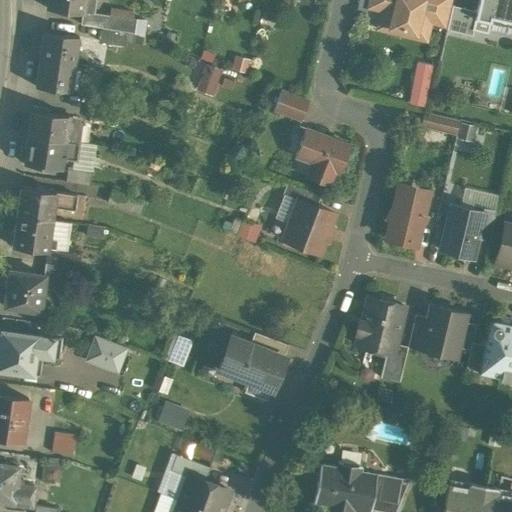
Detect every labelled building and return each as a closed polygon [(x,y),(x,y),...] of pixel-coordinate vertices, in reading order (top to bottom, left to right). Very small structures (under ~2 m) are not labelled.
[(47,0),(46,7),(83,13),(84,0),(47,0)] [(383,0),(369,0),(368,7),(381,10),(383,0)] [(434,0),(383,0),(381,10),(380,14),(392,17),(390,26),(415,33),(416,27),(428,29),(430,21),(434,0)] [(448,0),(434,0),(430,21),(443,24),(448,0)] [(511,0),(480,0),(477,11),(473,29),(488,32),(491,17),(511,22),(511,0)] [(464,8),(452,5),(446,28),(459,31),(464,8)] [(477,11),(464,8),(459,31),(472,34),(473,29),(477,11)] [(106,16),(84,13),(82,25),(100,28),(104,28),(106,16)] [(104,28),(100,28),(98,43),(122,47),(124,31),(104,28)] [(78,37),(43,32),(39,58),(74,63),(78,37)] [(74,63),(39,58),(35,85),(70,91),(74,63)] [(427,104),(435,62),(418,59),(410,101),(427,104)] [(207,62),(198,89),(214,94),(223,67),(207,62)] [(309,99),(281,89),(273,109),(301,120),(309,99)] [(117,95),(93,92),(91,105),(115,108),(117,95)] [(115,108),(91,105),(89,119),(113,122),(115,108)] [(66,116),(31,111),(28,135),(63,140),(66,116)] [(458,120),(425,112),(422,126),(455,134),(458,120)] [(71,116),(66,116),(63,140),(77,142),(80,124),(70,122),(71,116)] [(350,145),(305,128),(295,155),(313,162),(308,176),(328,184),(334,170),(340,172),(350,145)] [(63,140),(28,135),(26,147),(21,146),(20,158),(24,159),(24,163),(60,169),(61,158),(75,159),(77,142),(63,140)] [(93,144),(77,142),(75,159),(74,167),(89,169),(93,144)] [(74,167),(70,167),(70,168),(67,168),(65,180),(87,184),(89,169),(74,167)] [(320,194),(286,181),(282,193),(298,199),(298,198),(316,205),(320,194)] [(59,193),(20,187),(17,214),(50,219),(52,219),(54,205),(57,206),(59,193)] [(135,198),(112,189),(107,202),(130,211),(135,198)] [(426,197),(397,190),(393,205),(388,216),(390,217),(386,236),(415,243),(418,229),(416,229),(424,215),(422,214),(426,197)] [(76,195),(59,193),(57,206),(56,207),(74,210),(76,195)] [(142,201),(135,198),(130,211),(137,214),(142,201)] [(316,205),(298,198),(298,199),(283,238),(318,252),(333,212),(316,205)] [(473,209),(459,206),(458,204),(453,203),(449,205),(447,210),(449,213),(440,249),(471,256),(477,234),(482,211),(473,209)] [(495,209),(474,204),(473,209),(482,211),(477,234),(488,237),(495,209)] [(50,219),(17,214),(15,228),(12,229),(10,232),(9,235),(9,238),(10,241),(12,243),(12,247),(46,252),(46,249),(50,219)] [(257,239),(261,224),(246,219),(242,234),(257,239)] [(511,225),(504,223),(495,262),(511,266),(511,225)] [(103,228),(87,225),(86,236),(102,238),(103,228)] [(273,253),(249,242),(249,241),(239,237),(233,251),(268,265),(273,253)] [(81,253),(46,249),(46,252),(45,262),(65,265),(78,267),(81,253)] [(65,265),(45,262),(44,274),(45,274),(44,280),(62,283),(65,265)] [(44,274),(9,269),(4,305),(39,310),(44,280),(45,274),(44,274)] [(379,299),(367,296),(362,320),(358,320),(355,333),(359,334),(356,345),(385,352),(393,354),(395,343),(404,305),(393,302),(394,298),(380,295),(379,299)] [(465,313),(430,304),(427,317),(420,346),(420,347),(455,356),(457,346),(463,321),(465,313)] [(427,317),(415,314),(408,343),(420,346),(427,317)] [(511,321),(492,318),(490,318),(489,319),(488,320),(483,344),(477,370),(500,375),(502,364),(511,365),(511,321)] [(475,323),(463,321),(457,346),(469,349),(475,323)] [(37,334),(0,329),(0,331),(0,371),(31,376),(31,374),(38,375),(41,355),(34,354),(37,334)] [(288,344),(254,331),(250,342),(283,355),(288,344)] [(166,357),(184,364),(194,339),(176,332),(166,357)] [(54,337),(37,334),(34,354),(41,355),(51,356),(54,337)] [(128,347),(95,335),(85,359),(118,372),(128,347)] [(250,342),(232,336),(220,369),(248,380),(271,389),(272,389),(285,356),(283,355),(250,342)] [(483,344),(472,342),(466,368),(477,370),(483,344)] [(393,354),(385,352),(380,376),(399,381),(407,345),(395,343),(393,354)] [(271,389),(248,380),(244,391),(266,400),(271,389)] [(28,398),(0,394),(0,439),(21,442),(28,398)] [(170,404),(165,417),(171,419),(175,406),(170,404)] [(188,411),(175,406),(171,419),(183,424),(188,411)] [(74,434),(54,432),(51,452),(71,454),(74,434)] [(261,439),(248,433),(243,447),(256,452),(261,439)] [(194,453),(213,459),(217,448),(197,442),(194,453)] [(210,468),(177,455),(170,471),(189,478),(189,476),(205,482),(210,468)] [(362,464),(339,460),(338,466),(321,464),(315,502),(331,505),(330,510),(339,511),(353,511),(354,509),(371,511),(371,509),(377,473),(361,470),(362,464)] [(18,468),(0,464),(0,499),(31,504),(34,485),(20,483),(20,479),(16,479),(18,468)] [(394,511),(408,479),(377,473),(371,509),(385,511),(394,511)] [(205,482),(189,476),(189,478),(180,501),(209,511),(222,511),(230,491),(205,482)] [(469,487),(449,483),(443,511),(511,511),(511,494),(497,491),(498,486),(470,481),(469,487)] [(209,511),(180,501),(175,511),(209,511)]
